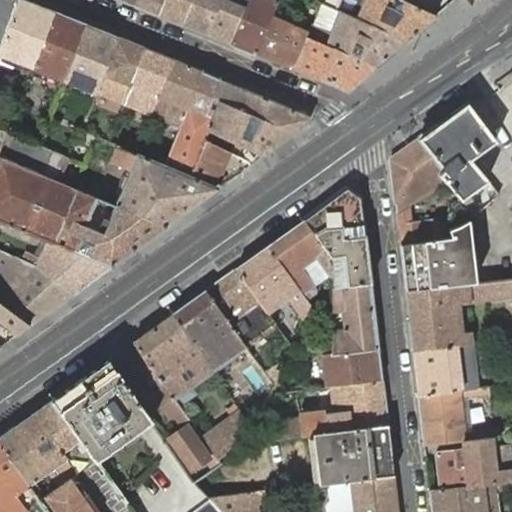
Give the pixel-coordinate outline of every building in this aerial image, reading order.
[(27,0),(17,0),(0,47),(0,53),(33,66),(53,10),(27,0)] [(0,0),(0,47),(17,0),(0,0)] [(134,0),(133,4),(157,13),(162,0),(134,0)] [(162,0),(157,13),(181,23),(191,0),(162,0)] [(191,0),(181,23),(206,34),(220,0),(191,0)] [(220,0),(206,34),(231,44),(246,8),(248,0),(220,0)] [(271,0),(272,0),(271,0),(248,0),(246,8),(231,44),(255,54),(271,15),(277,2),(277,0),(271,0)] [(343,0),(339,11),(355,18),(405,41),(436,16),(406,2),(402,0),(343,0)] [(376,67),(405,41),(355,18),(339,11),(336,10),(323,4),(313,25),(303,22),(301,28),(308,30),(305,36),(322,43),(376,67)] [(53,10),(33,66),(64,78),(85,23),(53,10)] [(346,91),(376,67),(322,43),(305,36),(308,30),(301,28),(271,15),(255,54),(256,54),(256,55),(257,55),(258,54),(285,65),(346,91)] [(118,37),(85,23),(64,78),(97,91),(118,37)] [(147,48),(118,37),(97,91),(125,103),(147,48)] [(174,59),(147,48),(125,103),(151,113),(174,59)] [(0,61),(29,73),(33,66),(0,53),(0,61)] [(203,71),(174,59),(151,113),(180,126),(185,114),(198,119),(203,119),(204,115),(213,118),(228,82),(218,78),(203,71)] [(33,66),(29,73),(33,74),(61,85),(64,78),(33,66)] [(310,116),(228,82),(213,118),(209,127),(204,140),(247,161),(250,165),(265,153),(310,121),(310,116)] [(467,207),(470,210),(474,215),(499,193),(470,159),(496,141),(468,104),(467,103),(419,138),(445,172),(440,175),(446,181),(454,191),(459,198),(467,207)] [(185,114),(180,126),(164,165),(189,176),(204,140),(209,127),(213,118),(204,115),(203,119),(198,119),(185,114)] [(39,145),(12,134),(7,133),(0,151),(0,221),(46,240),(38,258),(35,265),(75,293),(111,266),(50,241),(73,188),(55,180),(65,156),(39,145)] [(390,158),(396,203),(440,175),(445,172),(419,138),(390,158)] [(140,139),(134,153),(140,155),(145,141),(140,139)] [(218,188),(250,165),(247,161),(204,140),(189,176),(218,188)] [(134,153),(115,145),(93,197),(164,228),(218,188),(189,176),(164,165),(140,155),(134,153)] [(396,203),(401,243),(450,236),(448,229),(445,219),(412,224),(410,204),(446,181),(440,175),(396,203)] [(93,197),(73,188),(50,241),(111,266),(164,228),(93,197)] [(347,189),(304,220),(331,256),(333,273),(334,279),(334,287),(371,283),(360,198),(347,189)] [(464,221),(469,218),(474,215),(470,210),(461,216),(464,221)] [(445,219),(448,229),(459,224),(464,221),(461,216),(456,218),(445,219)] [(401,243),(406,292),(476,284),(469,218),(464,221),(459,224),(448,229),(450,236),(401,243)] [(304,220),(268,246),(307,299),(316,292),(317,289),(315,285),(315,284),(302,267),(316,257),(328,274),(329,275),(333,273),(331,256),(304,220)] [(268,246),(237,268),(271,314),(291,299),(304,317),(310,304),(307,299),(268,246)] [(35,265),(38,258),(25,251),(22,259),(35,265)] [(0,276),(1,278),(17,257),(7,253),(0,260),(0,276)] [(0,301),(30,325),(75,293),(35,265),(22,259),(17,257),(1,278),(0,278),(0,301)] [(316,257),(302,267),(315,284),(325,276),(328,274),(316,257)] [(274,318),(271,314),(237,268),(206,290),(242,341),(274,318)] [(329,275),(328,274),(325,276),(329,281),(334,279),(333,273),(329,275)] [(406,292),(414,350),(471,343),(470,331),(462,332),(454,333),(451,304),(459,303),(511,296),(511,279),(476,284),(406,292)] [(379,349),(371,283),(334,287),(333,309),(342,309),(345,330),(333,332),(333,352),(332,354),(379,349)] [(206,290),(172,314),(211,369),(245,345),(242,341),(206,290)] [(0,324),(16,336),(30,325),(0,301),(0,324)] [(454,333),(462,332),(459,303),(451,304),(454,333)] [(134,341),(133,342),(163,382),(173,397),(211,369),(172,314),(146,333),(134,341)] [(0,347),(16,336),(0,324),(0,347)] [(511,328),(488,331),(489,341),(511,338),(511,328)] [(293,344),(292,345),(303,346),(307,337),(297,332),(293,344)] [(133,342),(107,360),(137,400),(150,391),(159,403),(170,419),(174,416),(180,425),(189,419),(177,402),(173,397),(163,382),(133,342)] [(414,350),(419,395),(476,388),(471,343),(414,350)] [(328,387),(332,387),(382,380),(379,349),(332,354),(324,355),(326,375),(328,387)] [(137,429),(138,430),(144,426),(151,421),(145,413),(137,400),(107,360),(106,361),(111,369),(108,372),(100,377),(101,378),(99,380),(135,430),(137,429)] [(95,371),(99,376),(100,377),(108,372),(111,369),(106,361),(102,364),(94,370),(95,371)] [(94,370),(84,377),(89,384),(99,376),(95,371),(94,370)] [(51,400),(80,440),(95,461),(138,430),(137,429),(135,430),(99,380),(101,378),(100,377),(99,376),(89,384),(84,377),(51,400)] [(254,435),(250,443),(272,440),(313,433),(383,426),(388,426),(382,380),(332,387),(336,413),(325,414),(325,410),(300,412),(301,423),(270,427),(271,432),(254,435)] [(419,395),(425,445),(463,440),(491,437),(495,436),(494,428),(467,432),(463,399),(490,395),(489,386),(476,388),(419,395)] [(150,391),(137,400),(145,413),(159,403),(150,391)] [(51,400),(46,404),(76,444),(80,440),(51,400)] [(216,455),(218,458),(242,441),(252,427),(240,410),(236,403),(230,407),(235,414),(211,431),(203,437),(205,440),(216,455)] [(46,404),(34,412),(76,471),(69,476),(43,494),(43,495),(55,511),(132,511),(123,499),(99,466),(95,461),(80,440),(76,444),(46,404)] [(34,412),(0,436),(0,444),(28,484),(38,498),(43,495),(43,494),(33,480),(58,462),(69,476),(76,471),(34,412)] [(383,426),(313,433),(316,462),(387,455),(383,426)] [(199,445),(200,444),(188,427),(171,440),(183,456),(185,455),(195,470),(209,459),(199,445)] [(463,440),(464,450),(492,447),(491,437),(463,440)] [(216,455),(205,440),(200,444),(199,445),(209,459),(216,455)] [(0,444),(0,511),(21,511),(39,499),(38,498),(28,484),(0,444)] [(511,466),(510,445),(492,447),(495,472),(511,469),(511,466)] [(436,453),(440,488),(511,480),(511,469),(495,472),(492,447),(464,450),(436,453)] [(387,461),(387,455),(316,462),(317,469),(319,483),(327,482),(389,475),(387,461)] [(201,471),(190,476),(195,483),(222,463),(218,458),(200,470),(201,471)] [(398,511),(394,475),(389,475),(331,483),(333,499),(328,504),(329,511),(398,511)] [(431,497),(433,511),(487,511),(485,492),(496,491),(511,489),(511,480),(440,488),(432,489),(430,489),(431,497)] [(272,489),(209,496),(211,499),(222,511),(258,511),(257,503),(273,501),(272,489)] [(487,511),(498,511),(496,491),(485,492),(487,511)] [(211,500),(194,511),(222,511),(211,499),(211,500)]
